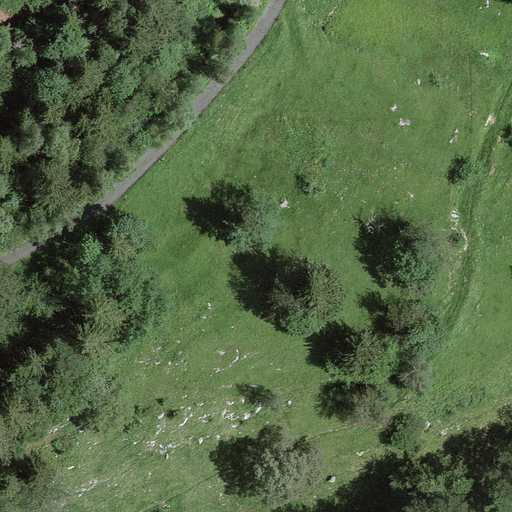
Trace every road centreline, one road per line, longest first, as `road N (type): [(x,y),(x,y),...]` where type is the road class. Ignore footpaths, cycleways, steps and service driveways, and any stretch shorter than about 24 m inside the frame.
road 1 (track): [(0,262),(97,212),(174,134),(280,0)]
road 2 (track): [(64,0),(0,119)]
